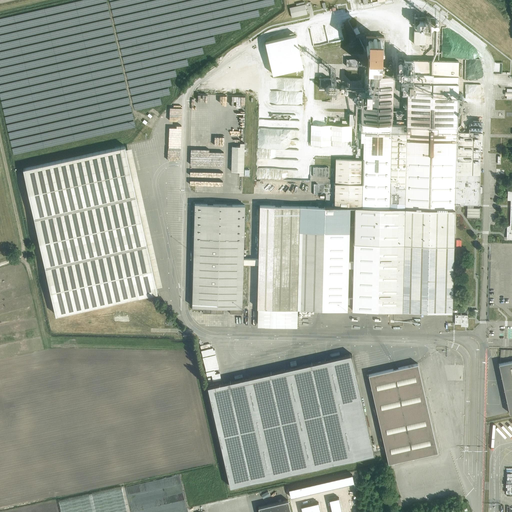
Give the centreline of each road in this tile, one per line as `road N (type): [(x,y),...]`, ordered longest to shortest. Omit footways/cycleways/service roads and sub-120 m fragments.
road 1 (unclassified): [(482,334),(202,329),(187,317),(182,297),(193,90),(284,30),(418,1),(488,63),(482,321)]
road 2 (unknown): [(478,506),(455,440),(434,333)]
road 3 (unclassified): [(476,511),(482,334)]
road 4 (track): [(0,265),(23,250),(0,135)]
